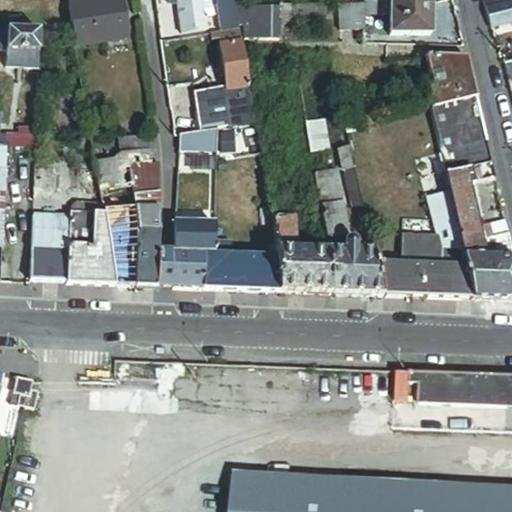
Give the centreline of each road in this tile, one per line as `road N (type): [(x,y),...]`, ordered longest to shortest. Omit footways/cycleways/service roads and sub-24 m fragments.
road 1 (unclassified): [(0,326),(511,339)]
road 2 (residential): [(471,0),(511,163)]
